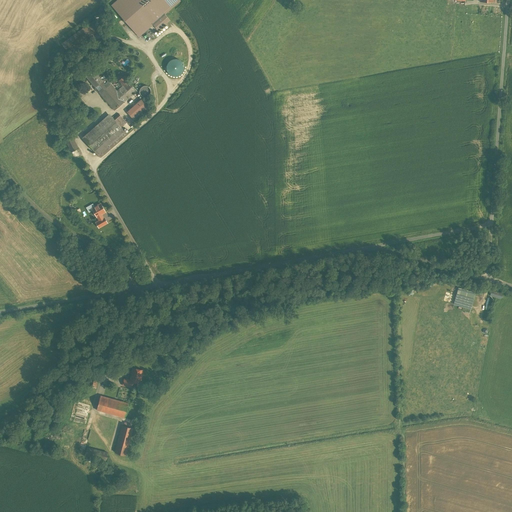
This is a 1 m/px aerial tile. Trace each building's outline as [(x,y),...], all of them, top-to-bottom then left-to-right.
[(177,0),(119,0),(114,5),(139,35),(153,24),(158,30),(169,20),(164,14),(179,1),(177,0)] [(102,29),(95,19),(62,44),(69,53),(102,29)] [(174,60),(172,60),(171,61),(170,62),(169,63),(168,64),(167,66),(167,68),(167,69),(168,71),(169,72),(170,73),(171,74),(172,75),(174,75),(175,75),(177,75),(178,75),(180,74),(181,73),(182,72),(182,71),(183,69),(183,68),(183,66),(182,65),(182,63),(181,62),(180,61),(178,60),(177,60),(175,60),(174,60)] [(137,91),(124,75),(119,80),(124,86),(117,91),(108,81),(105,83),(94,69),(86,76),(114,110),(137,91)] [(149,88),(147,87),(145,86),(143,87),(142,88),(141,89),(140,90),(141,93),(141,94),(143,95),(144,96),(145,96),(147,96),(149,94),(150,93),(150,91),(150,89),(149,88)] [(151,107),(144,98),(128,112),(136,121),(151,107)] [(119,114),(114,119),(121,127),(126,122),(119,114)] [(114,119),(110,115),(84,137),(101,156),(127,133),(121,127),(114,119)] [(79,148),(74,139),(67,142),(71,151),(79,148)] [(105,212),(100,203),(94,206),(92,208),(93,210),(97,217),(102,214),(105,212)] [(99,220),(96,222),(99,228),(107,223),(102,214),(97,217),(99,220)] [(475,293),(458,288),(454,304),(471,309),(475,293)] [(146,371),(136,368),(133,380),(126,379),(124,387),(134,389),(136,382),(143,384),(146,371)] [(133,406),(105,398),(101,413),(129,420),(133,406)] [(93,406),(78,402),(72,423),(88,427),(93,406)] [(137,428),(126,425),(118,454),(130,457),(137,428)] [(107,454),(92,450),(90,458),(105,461),(107,454)]
